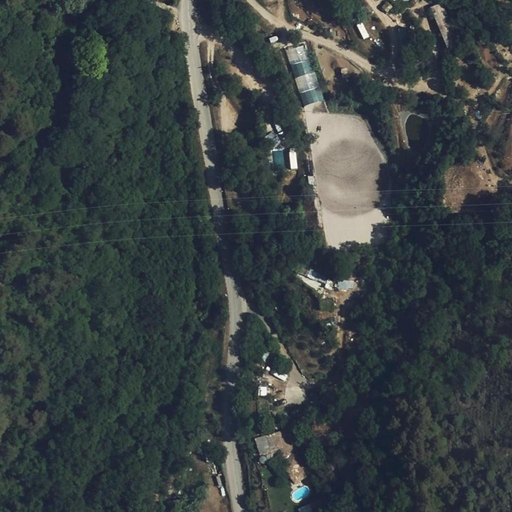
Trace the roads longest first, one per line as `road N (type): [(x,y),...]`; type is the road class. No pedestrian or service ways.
road 1 (secondary): [(240,511),(228,426),(232,293),(188,0)]
road 2 (track): [(371,0),(398,32),(395,76),(276,21),(250,0)]
